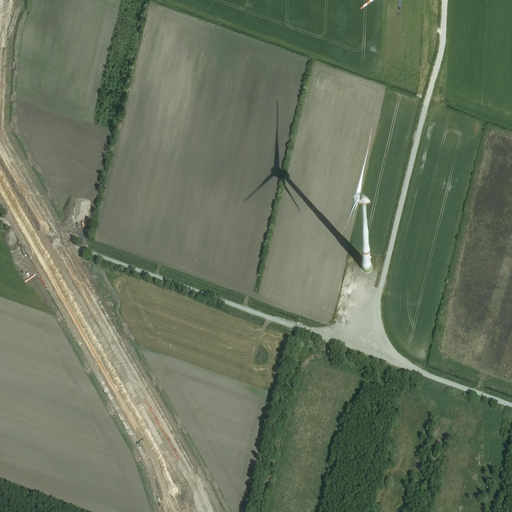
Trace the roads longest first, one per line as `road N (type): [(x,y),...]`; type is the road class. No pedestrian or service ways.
road 1 (unclassified): [(118,263),(511,406)]
road 2 (track): [(443,0),(441,49),(362,352)]
road 3 (track): [(118,263),(0,221)]
